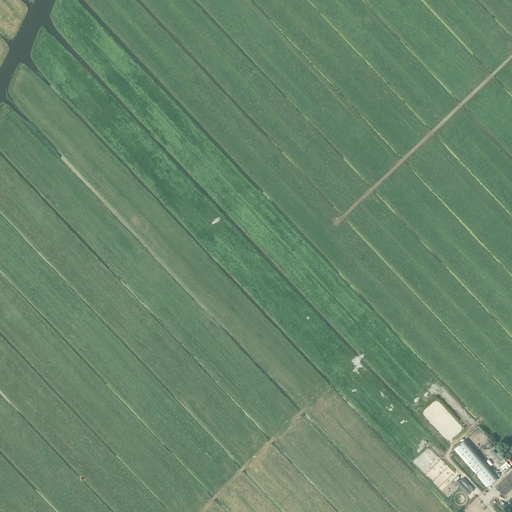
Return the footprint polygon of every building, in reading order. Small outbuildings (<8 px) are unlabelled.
[(465,439),(456,447),(454,449),(486,487),(498,477),(465,439)] [(499,462),(504,458),(496,448),(491,452),(499,462)] [(502,465),(508,472),(511,468),(511,467),(506,461),(502,465)] [(511,471),(495,487),(504,496),(511,488),(511,471)] [(460,480),(459,478),(455,481),(468,495),(475,489),(463,477),(460,480)]
